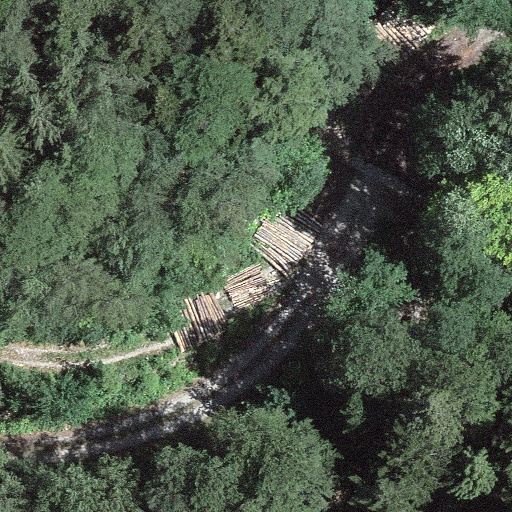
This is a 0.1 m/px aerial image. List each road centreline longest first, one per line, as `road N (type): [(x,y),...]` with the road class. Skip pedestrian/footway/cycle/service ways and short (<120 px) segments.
road 1 (track): [(400,131),(345,250),(300,322),(241,383),(178,419),(104,440),(0,454)]
road 2 (track): [(0,350),(70,358),(154,345),(269,278),(364,198)]
road 3 (track): [(400,131),(421,192),(422,278),(401,404),(361,511)]
road 4 (track): [(511,19),(452,61),(400,131)]
road 5 (track): [(373,0),(356,39),(360,74),(400,131)]
road 6 (track): [(511,86),(400,131)]
